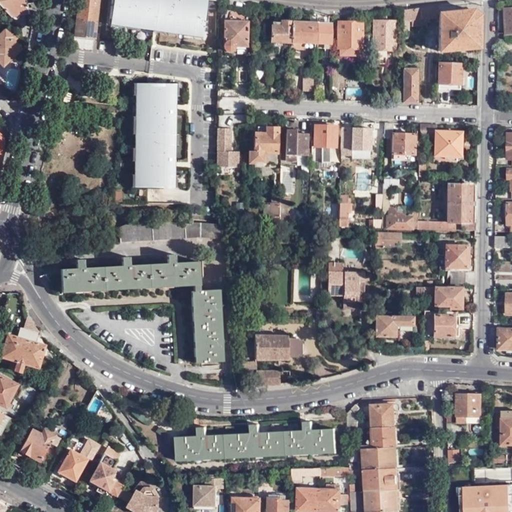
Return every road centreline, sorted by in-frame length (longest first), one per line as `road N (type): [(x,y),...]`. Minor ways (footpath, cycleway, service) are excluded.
road 1 (residential): [(436,369),(402,369),(268,400),(169,390),(98,358),(56,320),(28,278)]
road 2 (residential): [(46,51),(201,75),(199,194)]
road 3 (residential): [(481,371),(486,115)]
road 4 (residential): [(252,104),(486,115)]
road 5 (residential): [(436,369),(444,511)]
road 6 (tertiary): [(291,0),(412,0)]
